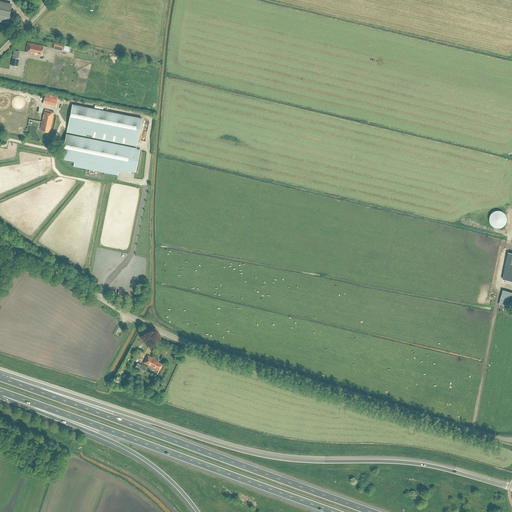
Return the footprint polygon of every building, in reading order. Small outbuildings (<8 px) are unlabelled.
[(0,4),(0,22),(7,24),(11,7),(0,4)] [(27,43),(25,52),(41,56),(43,46),(27,43)] [(12,57),(11,65),(18,67),(19,59),(12,57)] [(45,97),(43,105),(55,107),(57,100),(45,97)] [(73,167),(117,175),(118,171),(130,173),(131,171),(135,172),(140,149),(136,148),(142,118),(72,104),(61,159),(74,162),(73,167)] [(41,125),(42,125),(41,131),(49,133),(49,130),(50,130),(54,112),(50,111),(50,113),(44,112),(41,125)] [(489,218),(489,219),(489,220),(489,221),(490,222),(490,223),(490,224),(491,224),(491,225),(492,225),(492,226),(493,226),(493,227),(494,227),(495,228),(496,228),(497,228),(498,228),(499,228),(500,228),(501,228),(502,228),(502,227),(503,227),(504,226),(505,225),(506,224),(506,223),(506,222),(507,221),(507,220),(507,219),(507,218),(507,217),(506,217),(506,216),(506,215),(505,215),(505,214),(504,213),(503,212),(502,212),(501,211),(500,211),(499,211),(498,211),(497,211),(496,211),(495,211),(494,212),(493,212),(492,213),(491,214),(491,215),(490,215),(490,216),(490,217),(489,218)] [(511,253),(508,253),(503,280),(511,281),(511,253)] [(134,361),(137,363),(142,353),(139,351),(137,350),(132,360),(134,361)] [(147,355),(143,363),(159,371),(162,364),(155,361),(155,359),(147,355)] [(141,365),(137,363),(134,368),(139,371),(138,373),(143,375),(143,373),(144,373),(146,367),(141,364),(141,365)]
